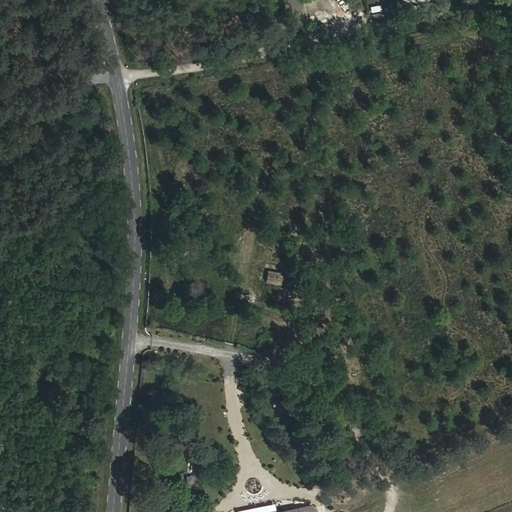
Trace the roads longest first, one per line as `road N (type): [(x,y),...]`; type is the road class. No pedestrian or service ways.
road 1 (secondary): [(102,0),(123,81),(145,258),(119,511)]
road 2 (track): [(121,75),(244,60),(509,0)]
road 3 (unknown): [(226,355),(275,365),(322,389),(379,477),(375,511)]
road 4 (unknown): [(218,511),(240,495),(250,459),(226,355)]
road 5 (track): [(121,75),(0,173)]
